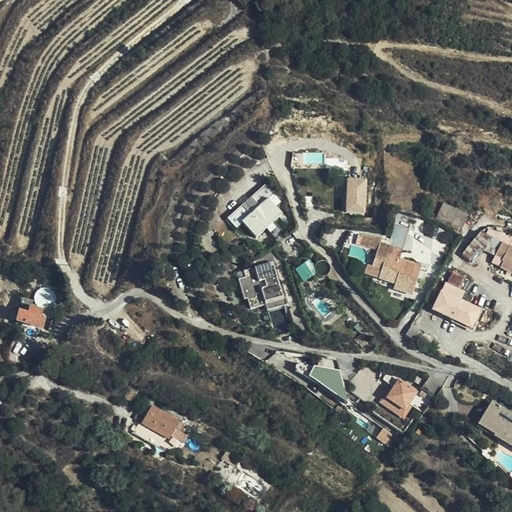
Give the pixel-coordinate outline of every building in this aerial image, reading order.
[(293,166),(326,165),(325,152),(293,153),(293,166)] [(262,228),(268,214),(271,208),(277,194),(261,187),(264,179),(252,174),(244,191),(255,197),(251,206),(240,202),(231,221),(242,227),(245,221),(262,228)] [(346,179),(347,213),(368,213),(367,178),(346,179)] [(462,230),(469,214),(444,202),(436,218),(462,230)] [(271,208),(268,214),(280,220),(283,214),(271,208)] [(384,232),(383,233),(374,253),(383,258),(379,269),(395,277),(392,282),(411,290),(423,263),(401,253),(406,241),(384,232)] [(511,277),(511,244),(501,239),(492,260),(501,264),(497,271),(511,277)] [(487,257),(492,244),(484,241),(479,253),(487,257)] [(274,262),(237,271),(245,300),(248,299),(251,308),(265,304),(267,312),(282,308),(284,317),(274,319),(278,332),(292,328),(274,262)] [(451,271),(462,276),(464,270),(453,265),(451,271)] [(451,271),(440,294),(455,300),(461,288),(457,286),(462,276),(451,271)] [(440,294),(432,311),(471,329),(479,312),(462,304),(455,300),(440,294)] [(40,319),(42,312),(32,309),(33,303),(23,300),(17,322),(41,330),(44,320),(40,319)] [(296,373),(310,374),(311,364),(297,363),(296,373)] [(437,387),(419,373),(412,382),(431,395),(437,387)] [(403,412),(416,394),(398,382),(386,400),(403,412)] [(169,438),(180,419),(153,404),(143,423),(169,438)] [(511,427),(493,414),(478,432),(511,458),(511,427)] [(173,437),(186,441),(188,434),(175,430),(173,437)]
